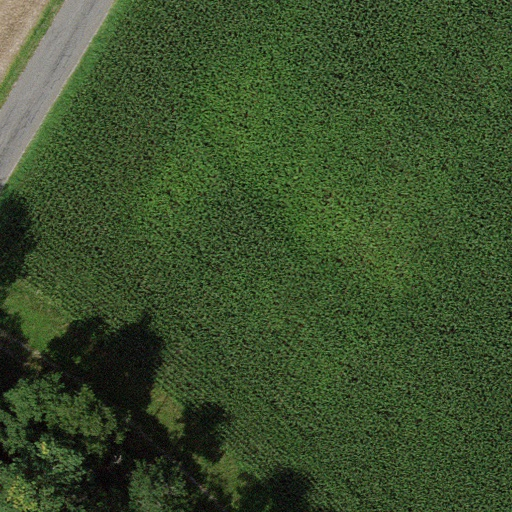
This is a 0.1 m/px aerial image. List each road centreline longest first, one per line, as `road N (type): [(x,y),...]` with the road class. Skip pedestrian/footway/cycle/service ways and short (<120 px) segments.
road 1 (track): [(213,511),(0,339)]
road 2 (unclassified): [(0,143),(88,0)]
